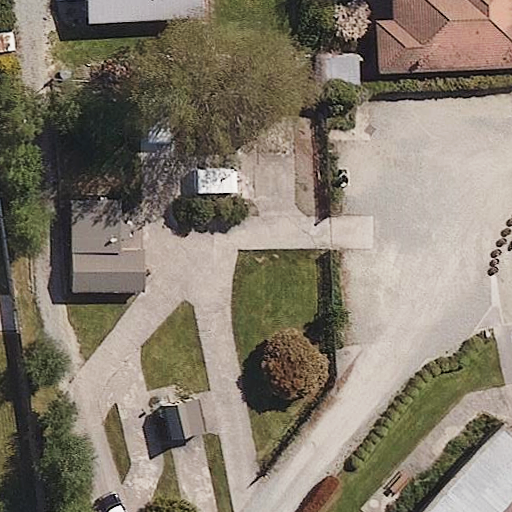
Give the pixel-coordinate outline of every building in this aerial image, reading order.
[(90,0),(91,12),(207,8),(206,0),(90,0)] [(511,0),(375,0),(377,71),(511,68),(511,0)] [(136,101),(137,148),(166,147),(165,100),(136,101)] [(260,103),(262,151),(297,149),(294,101),(260,103)] [(337,138),(338,187),(384,186),(383,137),(337,138)] [(173,169),(174,199),(239,197),(238,166),(173,169)] [(119,197),(75,198),(78,299),(148,298),(147,250),(121,251),(119,197)] [(391,243),(348,244),(348,273),(391,272),(391,243)] [(511,322),(499,325),(507,378),(511,376),(511,322)] [(190,434),(186,403),(130,409),(137,475),(166,471),(162,437),(190,434)] [(511,422),(508,419),(423,511),(502,511),(511,501),(511,422)]
